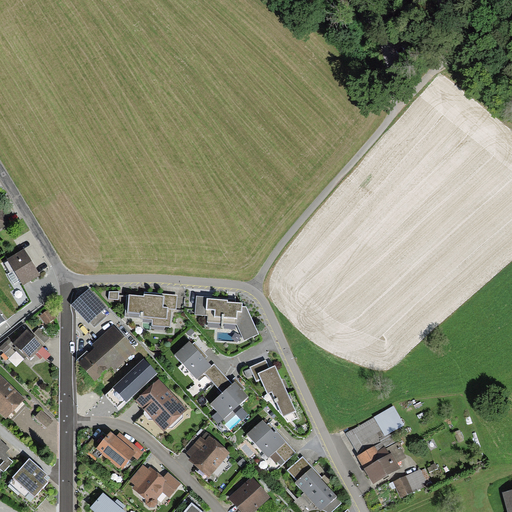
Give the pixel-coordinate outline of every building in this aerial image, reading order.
[(0,231),(12,224),(0,204),(0,231)] [(24,250),(7,261),(23,288),(41,277),(24,250)] [(89,289),(71,306),(89,325),(90,324),(94,329),(107,317),(103,312),(107,308),(89,289)] [(120,292),(109,293),(109,300),(119,301),(120,292)] [(144,298),(128,297),(126,319),(152,321),(152,327),(171,329),(172,310),(176,311),(178,296),(145,293),(144,298)] [(236,300),(196,298),(195,316),(208,317),(207,324),(237,326),(244,342),(259,335),(247,308),(243,308),(243,305),(236,305),(236,300)] [(49,310),(40,316),(47,326),(56,319),(49,310)] [(95,350),(78,365),(95,384),(112,369),(115,372),(137,352),(114,326),(92,346),(95,350)] [(50,338),(39,328),(32,335),(43,346),(50,338)] [(14,345),(13,346),(14,346),(30,362),(37,355),(39,357),(41,356),(46,361),(51,356),(44,348),(27,331),(14,345)] [(14,345),(9,340),(0,348),(0,349),(4,355),(14,346),(13,346),(14,345)] [(192,346),(190,343),(175,357),(197,381),(205,374),(212,367),(205,360),(208,358),(195,344),(192,346)] [(296,413),(276,367),(271,370),(266,360),(249,368),(256,383),(260,381),(267,396),(272,394),(283,419),(296,413)] [(212,367),(205,374),(223,395),(233,386),(215,365),(212,367)] [(25,400),(0,375),(0,414),(6,421),(9,418),(12,421),(28,405),(24,402),(25,400)] [(159,381),(135,403),(164,434),(188,411),(159,381)] [(249,399),(235,384),(233,386),(223,395),(210,406),(224,421),(249,399)] [(394,407),(347,434),(360,457),(357,459),(374,487),(401,471),(397,464),(407,459),(398,442),(396,443),(391,434),(405,426),(394,407)] [(54,422),(41,411),(35,418),(48,429),(54,422)] [(262,422),(246,436),(268,461),(276,454),(282,460),(277,463),(281,468),(296,454),(277,433),(274,435),(262,422)] [(191,459),(188,463),(210,480),(231,455),(209,437),(210,436),(206,432),(201,438),(201,437),(186,455),(191,459)] [(84,449),(98,461),(102,456),(122,473),(134,458),(138,461),(144,454),(120,434),(116,438),(110,433),(99,445),(92,439),(84,449)] [(10,449),(0,440),(0,458),(4,462),(5,463),(9,459),(10,458),(6,454),(10,449)] [(311,470),(320,480),(322,479),(303,457),(287,472),(297,483),(311,470)] [(5,463),(4,462),(0,466),(0,470),(4,474),(13,463),(9,459),(5,463)] [(29,461),(12,480),(29,495),(24,501),(36,511),(48,496),(43,491),(49,484),(45,480),(48,477),(29,461)] [(143,465),(129,482),(134,486),(131,490),(145,501),(146,506),(150,509),(155,508),(158,505),(158,500),(163,494),(170,500),(182,485),(168,473),(163,478),(150,467),(148,469),(143,465)] [(421,470),(393,483),(401,499),(433,484),(425,469),(421,471),(421,470)] [(320,480),(311,470),(297,483),(295,485),(319,511),(322,511),(337,499),(320,480)] [(252,478),(228,500),(238,511),(256,511),(270,499),(252,478)] [(511,511),(511,492),(503,495),(507,511),(511,511)] [(123,511),(103,495),(90,511),(91,511),(123,511)]
